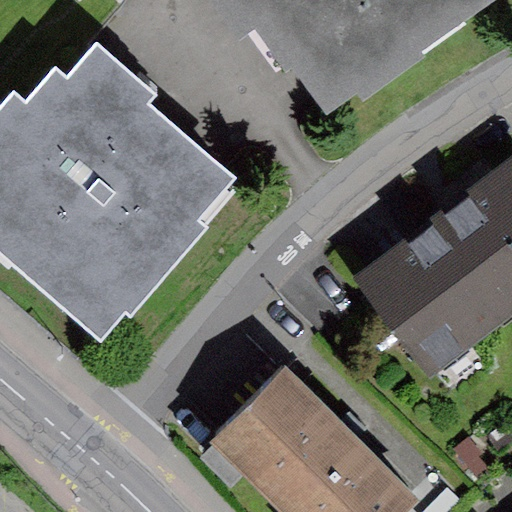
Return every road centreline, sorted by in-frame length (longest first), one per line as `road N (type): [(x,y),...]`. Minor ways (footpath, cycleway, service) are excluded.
road 1 (residential): [(102,464),(259,268),(394,150),(511,76)]
road 2 (tertiary): [(102,464),(0,376)]
